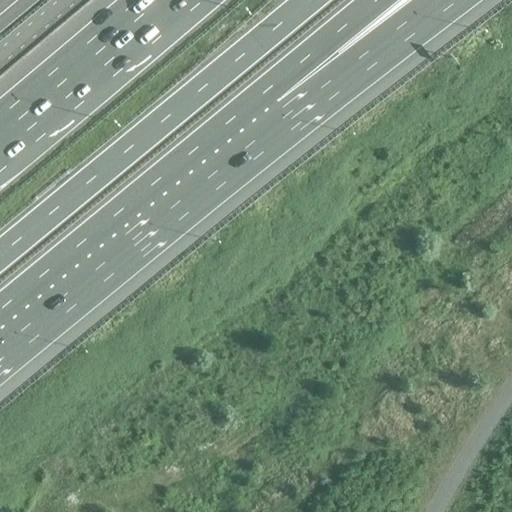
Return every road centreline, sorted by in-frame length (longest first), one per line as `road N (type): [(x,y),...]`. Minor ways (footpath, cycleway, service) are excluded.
road 1 (motorway): [(310,0),(0,253)]
road 2 (motorway): [(0,325),(267,106)]
road 3 (motorway): [(154,0),(0,127)]
road 4 (motorway): [(267,106),(430,0)]
road 5 (motorway): [(267,106),(385,0)]
